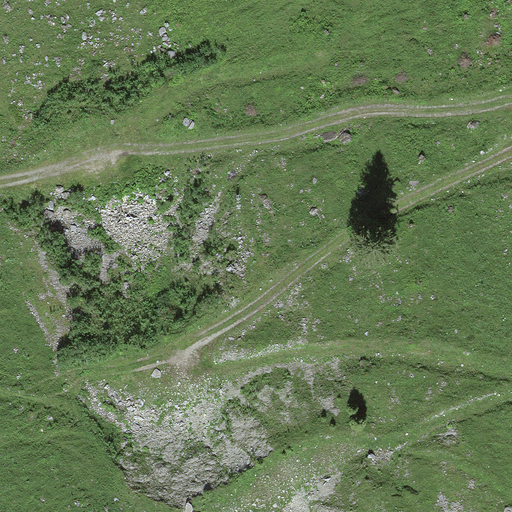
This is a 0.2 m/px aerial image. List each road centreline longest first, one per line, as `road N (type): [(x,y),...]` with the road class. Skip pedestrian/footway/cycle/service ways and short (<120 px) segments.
road 1 (track): [(511,146),(332,242),(249,306),(203,356),(215,372),(322,352),(386,351),(470,361),(511,376)]
road 2 (track): [(0,178),(367,106),(511,102)]
road 3 (track): [(511,388),(397,438),(409,451),(434,453),(511,491)]
